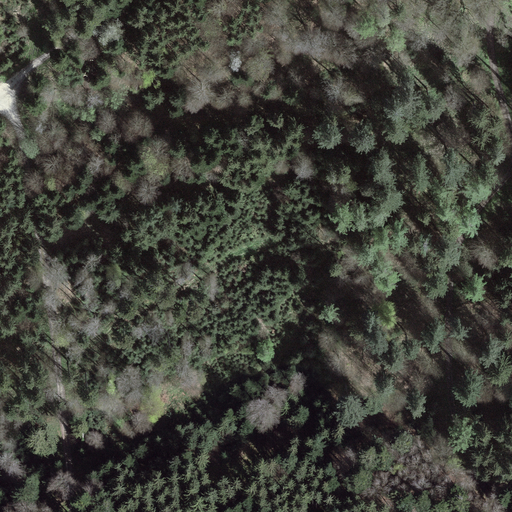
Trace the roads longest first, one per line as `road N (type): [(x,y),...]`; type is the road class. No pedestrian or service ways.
road 1 (track): [(3,85),(24,146),(74,511)]
road 2 (track): [(511,167),(456,248),(448,292),(446,386),(465,453),(500,511)]
road 3 (track): [(132,0),(0,87)]
road 4 (track): [(511,132),(491,54),(493,0)]
